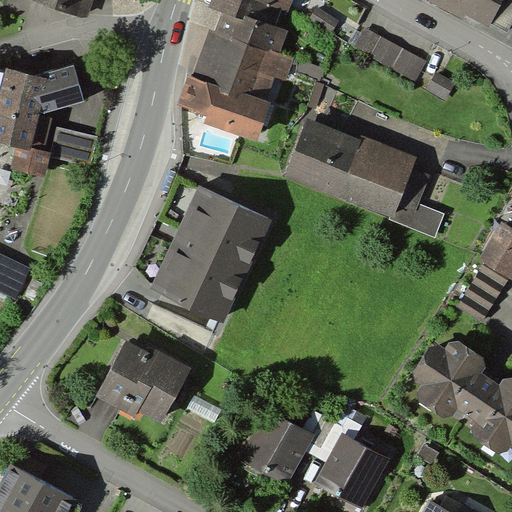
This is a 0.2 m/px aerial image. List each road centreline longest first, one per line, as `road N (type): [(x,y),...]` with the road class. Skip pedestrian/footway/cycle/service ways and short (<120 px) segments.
road 1 (secondary): [(164,33),(127,185),(95,255),(0,397)]
road 2 (residential): [(191,511),(0,404)]
road 3 (residential): [(164,33),(98,25),(0,47)]
road 4 (residential): [(388,0),(511,69)]
